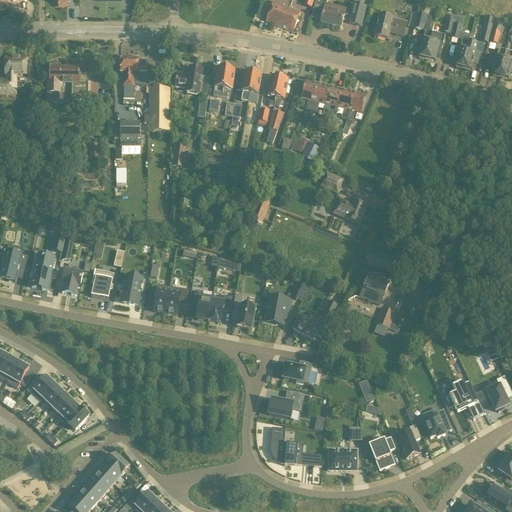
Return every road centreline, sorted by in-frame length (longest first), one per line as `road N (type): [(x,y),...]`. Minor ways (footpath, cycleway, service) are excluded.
road 1 (tertiary): [(511,103),(243,38),(173,32)]
road 2 (track): [(412,78),(426,127),(511,294)]
road 3 (residential): [(215,342),(0,298)]
road 4 (tertiary): [(173,32),(0,28)]
road 5 (residential): [(0,333),(81,387),(118,434)]
road 6 (residential): [(399,485),(351,495),(299,492),(250,467)]
